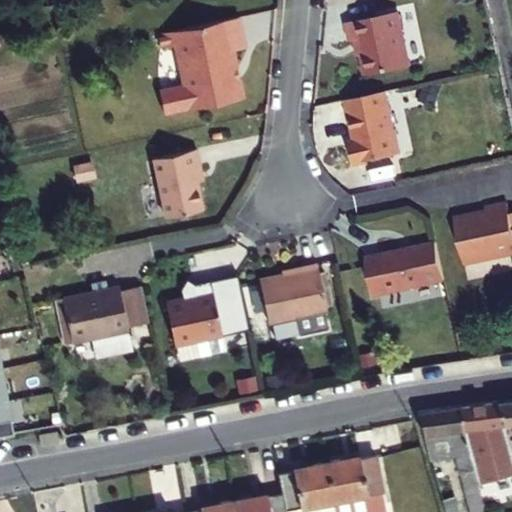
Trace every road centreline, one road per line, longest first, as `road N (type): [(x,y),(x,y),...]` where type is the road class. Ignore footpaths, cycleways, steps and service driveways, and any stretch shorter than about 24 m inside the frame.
road 1 (residential): [(511,379),(0,474)]
road 2 (residential): [(299,0),(282,205)]
